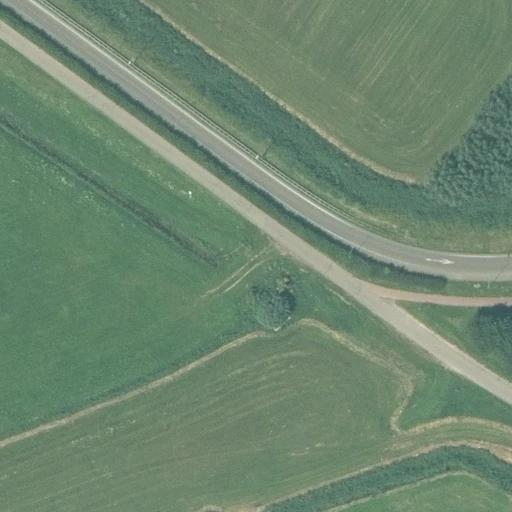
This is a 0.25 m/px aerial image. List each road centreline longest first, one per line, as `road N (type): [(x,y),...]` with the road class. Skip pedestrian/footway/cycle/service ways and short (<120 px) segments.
road 1 (unclassified): [(0,31),(417,335),(511,395)]
road 2 (motorway): [(14,0),(327,227),(387,253),(511,272)]
